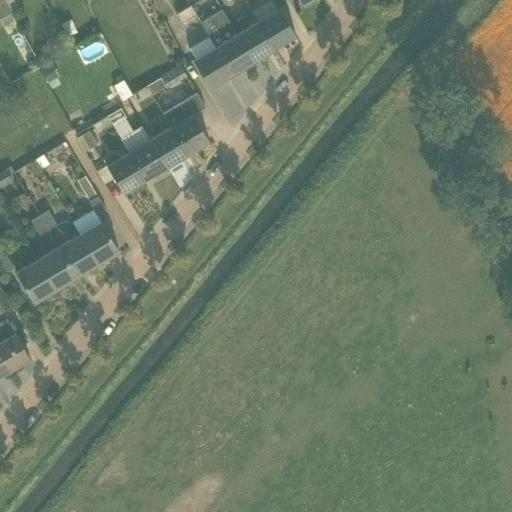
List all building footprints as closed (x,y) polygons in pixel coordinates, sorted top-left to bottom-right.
[(0,0),(0,18),(1,19),(5,27),(17,21),(12,12),(13,12),(12,10),(5,0),(0,0)] [(5,0),(12,10),(19,6),(15,0),(5,0)] [(195,14),(190,4),(176,13),(181,22),(195,14)] [(231,74),(253,61),(236,34),(237,33),(222,8),(201,21),(216,46),(214,47),(231,74)] [(296,35),(279,8),(257,21),(274,48),(296,35)] [(236,34),(253,61),(274,48),(257,21),(237,33),(236,34)] [(193,60),(210,87),(231,74),(214,47),(193,60)] [(51,61),(40,67),(47,80),(58,73),(51,61)] [(160,76),(147,84),(152,94),(166,86),(185,75),(180,65),(160,76)] [(137,102),(152,94),(147,84),(132,93),(137,102)] [(171,126),(187,153),(209,141),(193,114),(200,110),(191,97),(164,113),(171,126)] [(121,107),(106,115),(112,124),(126,116),(121,107)] [(106,115),(92,124),(98,133),(112,124),(106,115)] [(187,153),(171,126),(149,139),(166,166),(187,153)] [(90,129),(78,136),(86,150),(95,145),(91,138),(94,136),(90,129)] [(128,152),(144,179),(166,166),(149,139),(128,152)] [(99,157),(94,149),(88,152),(93,160),(99,157)] [(106,165),(123,192),(144,179),(128,152),(106,165)] [(5,168),(0,171),(0,188),(12,180),(5,168)] [(97,216),(106,211),(97,196),(88,201),(97,216)] [(48,209),(40,214),(49,229),(57,224),(48,209)] [(49,229),(40,214),(31,219),(40,234),(49,229)] [(80,234),(97,263),(118,251),(108,233),(101,221),(80,234)] [(59,247),(76,276),(97,263),(80,234),(59,247)] [(37,259),(55,289),(76,276),(59,247),(37,259)] [(14,266),(5,251),(0,253),(0,263),(4,271),(14,266)] [(16,272),(34,302),(55,289),(37,259),(16,272)] [(0,312),(11,306),(0,286),(0,312)] [(30,358),(6,318),(6,317),(0,320),(0,355),(9,370),(30,358)] [(0,375),(9,370),(0,355),(0,375)]
